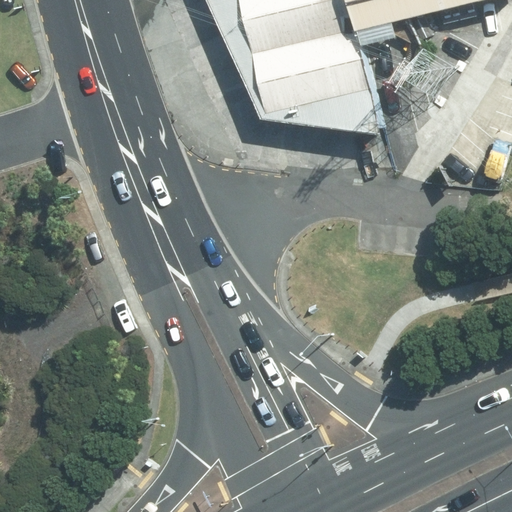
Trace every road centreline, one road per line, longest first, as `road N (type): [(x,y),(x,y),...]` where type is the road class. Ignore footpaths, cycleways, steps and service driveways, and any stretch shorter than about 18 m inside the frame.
road 1 (secondary): [(70,0),(162,249)]
road 2 (primary): [(250,348),(378,408),(480,435)]
road 3 (track): [(162,249),(52,334),(0,342)]
road 4 (secondary): [(270,511),(188,347)]
road 5 (secondary): [(250,348),(327,508)]
road 6 (primary): [(148,511),(190,439),(188,347)]
road 7 (primary): [(327,508),(480,435)]
road 8 (secondary): [(162,249),(250,348)]
